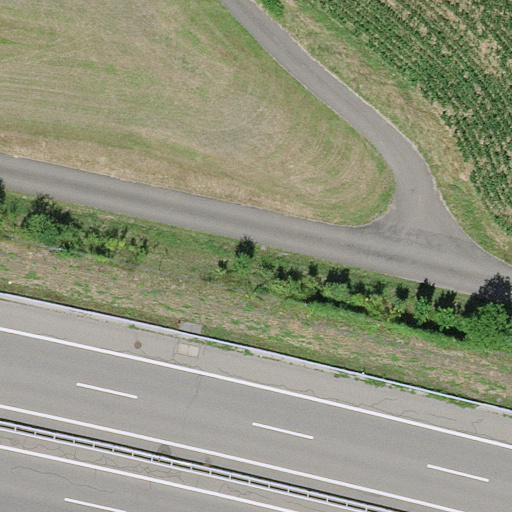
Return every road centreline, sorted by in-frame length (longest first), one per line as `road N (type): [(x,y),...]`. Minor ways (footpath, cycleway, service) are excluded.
road 1 (motorway): [(511,483),(0,364)]
road 2 (unclassified): [(0,169),(511,286)]
road 3 (track): [(418,263),(418,191),(400,152),(237,0)]
